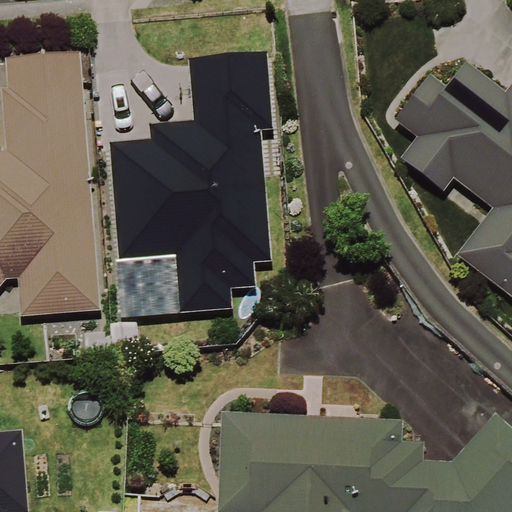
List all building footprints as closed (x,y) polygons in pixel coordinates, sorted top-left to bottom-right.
[(18,300),(19,322),(96,316),(75,59),(1,65),(9,162),(0,162),(0,293),(16,278),(18,300)] [(511,94),(470,61),(447,90),(430,77),(382,138),(411,161),(406,167),(442,196),(451,185),(491,217),(454,264),(511,310),(511,94)] [(180,315),(222,311),(221,295),(251,292),(248,260),(268,258),(257,140),(269,139),(262,64),(188,71),(193,131),(152,135),(153,149),(113,153),(123,265),(175,260),(180,315)] [(137,359),(134,326),(83,330),(86,363),(137,359)] [(511,511),(511,433),(494,417),(449,464),(406,463),(407,429),(216,425),(213,511),(511,511)] [(0,511),(29,511),(20,439),(0,441),(0,511)]
